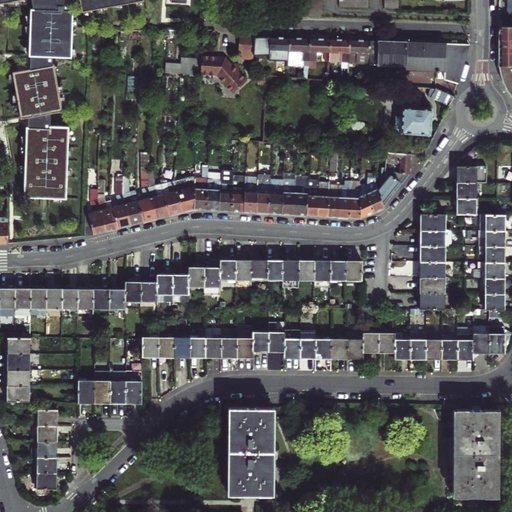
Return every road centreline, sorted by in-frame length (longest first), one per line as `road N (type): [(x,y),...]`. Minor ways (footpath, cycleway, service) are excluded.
road 1 (residential): [(0,260),(63,257),(197,226),(370,231),(400,212),(469,126)]
road 2 (residential): [(511,366),(469,385),(218,384),(184,397),(152,423)]
road 3 (residential): [(76,499),(78,424),(152,423)]
